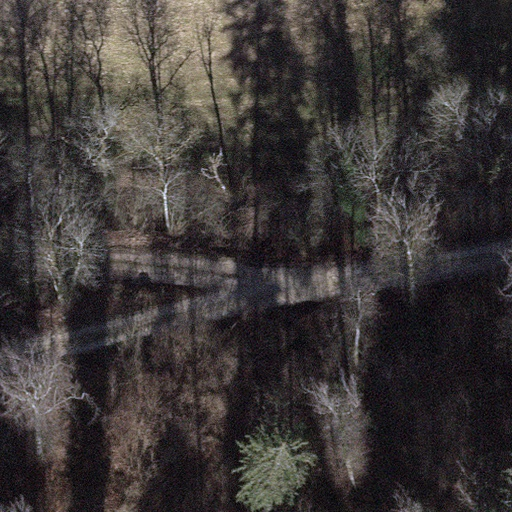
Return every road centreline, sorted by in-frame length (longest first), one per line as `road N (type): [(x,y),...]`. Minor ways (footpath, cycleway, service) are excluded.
road 1 (track): [(511,258),(338,290),(0,251)]
road 2 (track): [(338,290),(0,374)]
road 3 (track): [(387,281),(226,430),(157,511)]
